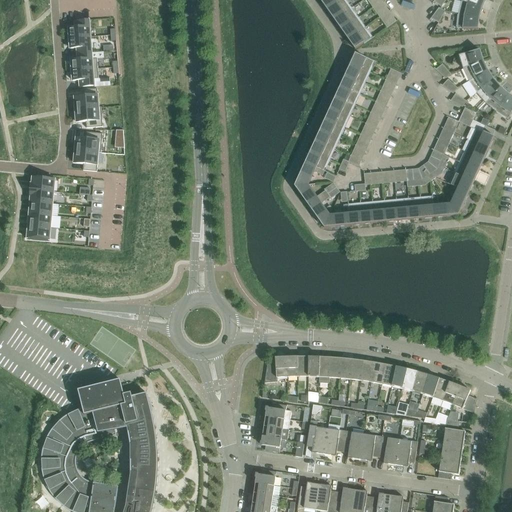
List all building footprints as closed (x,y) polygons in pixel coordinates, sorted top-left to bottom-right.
[(320,0),(322,3),(326,9),(327,10),(336,4),(337,4),(343,0),(320,0)] [(336,4),(327,10),(329,13),(333,19),(334,20),(343,13),(344,14),(351,9),(344,0),(343,0),(337,4),(336,4)] [(462,0),(462,1),(482,8),(483,7),(485,1),(485,0),(462,0)] [(459,12),(458,15),(479,19),(480,18),(481,11),(482,8),(462,1),(461,1),(459,12)] [(382,17),(389,12),(388,12),(385,8),(379,12),(382,16),(382,17)] [(431,19),(438,23),(439,23),(445,12),(439,8),(429,21),(430,21),(431,19)] [(343,13),(334,20),(336,23),(340,29),(341,30),(350,23),(351,24),(358,19),(351,9),(344,14),(343,13)] [(458,15),(457,25),(456,29),(478,30),(478,28),(479,21),(479,19),(458,15)] [(390,27),(396,22),(392,17),(386,22),(389,26),(390,27)] [(350,23),(341,30),(348,40),(357,33),(358,34),(365,29),(358,19),(351,24),(350,23)] [(69,31),(68,31),(68,39),(91,37),(89,20),(75,22),(75,28),(69,29),(69,31)] [(357,33),(348,40),(355,49),(355,50),(364,43),(364,44),(364,45),(372,39),(365,29),(358,34),(357,33)] [(91,37),(68,39),(69,47),(70,47),(70,49),(77,48),(77,54),(92,53),(91,37)] [(483,61),(483,60),(481,54),(480,50),(459,56),(462,66),(463,69),(483,61)] [(71,63),(70,63),(71,71),(98,69),(97,59),(92,59),(92,53),(77,54),(78,60),(71,61),(71,63)] [(352,62),(350,65),(361,70),(361,69),(369,72),(374,61),(365,57),(365,58),(366,58),(356,54),(355,54),(355,55),(352,62)] [(166,67),(176,67),(176,57),(166,57),(166,67)] [(485,64),(483,61),(463,69),(468,79),(469,81),(488,71),(488,70),(485,64)] [(443,64),(442,65),(436,70),(435,68),(434,69),(445,79),(451,75),(443,64)] [(347,73),(345,76),(356,81),(356,80),(364,83),(369,73),(369,72),(361,69),(361,70),(350,65),(350,66),(347,73)] [(98,69),(71,71),(72,79),(73,79),(73,81),(79,81),(80,87),(95,86),(94,80),(99,79),(98,69)] [(400,73),(401,73),(394,70),(391,75),(398,78),(400,73)] [(494,80),(493,79),(488,71),(469,81),(477,93),(494,80)] [(342,84),(340,87),(351,92),(351,91),(359,94),(364,84),(364,83),(356,80),(356,81),(345,76),(345,77),(342,84)] [(440,85),(453,94),(458,89),(448,80),(447,81),(442,86),(441,84),(440,85)] [(494,80),(477,93),(484,101),(486,103),(501,88),(500,87),(496,82),(494,80)] [(395,85),(395,84),(388,81),(386,86),(393,89),(395,85)] [(337,95),(335,98),(346,103),(346,102),(354,105),(359,94),(351,91),(351,92),(340,87),(340,88),(337,95)] [(509,95),(508,94),(501,88),(486,103),(494,110),(496,112),(509,95)] [(75,103),(74,103),(74,110),(99,108),(98,89),(84,90),(84,97),(75,98),(75,103)] [(388,100),(390,95),(383,92),(381,97),(388,100)] [(449,100),(462,107),(467,102),(456,94),(455,95),(451,101),(449,100)] [(509,95),(496,112),(505,118),(508,120),(511,114),(511,96),(509,95)] [(332,106),(330,109),(341,113),(349,116),(354,105),(346,102),(346,103),(335,98),(335,99),(332,106)] [(385,106),(378,103),(376,108),(383,111),(385,106)] [(99,108),(74,110),(75,117),(76,117),(77,123),(86,122),(87,128),(103,127),(101,108),(99,108)] [(465,108),(462,115),(473,120),(476,113),(465,108)] [(327,117),(325,120),(336,124),(336,123),(344,127),(349,116),(341,113),(330,109),(330,110),(327,117)] [(380,117),(373,114),(371,119),(378,122),(380,117)] [(470,127),(473,120),(462,115),(458,122),(470,127)] [(322,127),(320,131),(331,135),(331,134),(339,138),(344,127),(336,123),(336,124),(325,120),(325,121),(322,127)] [(444,129),(451,132),(453,128),(447,124),(444,129)] [(375,128),(368,125),(366,130),(373,133),(375,128)] [(485,126),(482,133),(484,133),(484,132),(493,136),(495,131),(485,126)] [(500,127),(498,132),(504,135),(506,129),(500,127)] [(473,128),(468,140),(479,145),(479,144),(489,149),(490,147),(495,137),(493,136),(484,132),(484,133),(482,133),(473,128)] [(439,140),(446,143),(449,138),(451,140),(454,134),(451,132),(444,129),(439,140)] [(317,138),(315,141),(326,146),(326,145),(334,149),(339,138),(331,134),(331,135),(320,131),(320,132),(317,138)] [(75,144),(74,151),(99,153),(101,154),(103,134),(87,133),(86,139),(77,138),(76,144),(75,144)] [(370,139),(363,136),(361,141),(368,144),(370,139)] [(463,150),(463,151),(466,152),(474,156),(474,155),(484,160),(485,158),(489,149),(479,144),(479,145),(468,140),(463,151),(463,150)] [(312,149),(310,152),(321,157),(321,156),(329,160),(334,149),(326,145),(326,146),(315,141),(315,143),(312,149)] [(444,149),(437,146),(435,151),(434,151),(441,154),(444,149)] [(74,151),(74,158),(75,158),(74,163),(84,164),(83,171),(97,172),(99,153),(74,151)] [(307,160),(305,163),(316,168),(316,167),(324,171),(329,160),(321,156),(321,157),(310,152),(310,154),(307,160)] [(466,152),(461,163),(469,167),(469,166),(479,170),(480,169),(483,163),(484,160),(474,155),(474,156),(466,152)] [(443,155),(440,162),(446,165),(449,158),(443,155)] [(440,162),(437,169),(442,174),(446,165),(440,162)] [(297,181),(295,187),(308,185),(314,172),(323,176),(325,172),(325,171),(324,171),(316,167),(316,168),(305,163),(303,168),(300,174),(300,176),(297,181)] [(461,163),(456,174),(464,178),(464,177),(474,181),(475,180),(478,174),(479,170),(469,166),(469,167),(461,163)] [(430,174),(433,180),(442,174),(437,169),(430,174)] [(334,182),(337,176),(328,172),(325,179),(334,182)] [(425,186),(433,180),(430,174),(422,180),(425,186)] [(451,185),(458,189),(459,187),(469,192),(470,191),(473,184),(474,181),(464,177),(464,178),(456,174),(451,185)] [(31,185),(30,190),(54,192),(55,180),(46,179),(46,177),(38,177),(37,178),(33,178),(32,185),(31,185)] [(308,185),(295,187),(299,192),(301,196),(302,197),(306,203),(310,207),(328,194),(325,189),(324,190),(325,191),(317,197),(308,185)] [(451,204),(459,215),(461,210),(464,205),(464,203),(467,197),(469,192),(459,187),(458,189),(451,204)] [(30,190),(30,197),(31,197),(31,202),(53,204),(54,192),(30,190)] [(328,194),(310,207),(313,212),(317,217),(318,219),(321,223),(324,228),(330,216),(322,204),(330,198),(331,199),(332,199),(328,194)] [(421,208),(420,208),(421,219),(425,219),(432,218),(433,218),(432,206),(434,206),(433,198),(421,199),(421,208)] [(409,209),(408,209),(410,220),(413,220),(420,219),(421,219),(420,208),(421,208),(421,199),(420,199),(409,200),(409,209)] [(397,210),(396,210),(398,221),(401,221),(408,220),(410,220),(408,209),(409,209),(409,200),(408,200),(397,201),(397,210)] [(386,211),(385,211),(386,222),(389,222),(396,221),(398,221),(396,210),(397,210),(397,201),(396,202),(385,203),(386,211)] [(31,202),(30,214),(52,216),(53,204),(31,202)] [(374,212),(373,212),(374,223),(377,223),(384,222),(386,222),(385,211),(386,211),(385,203),(373,204),(374,212)] [(362,213),(361,213),(362,225),(365,224),(372,224),(374,223),(373,212),(374,212),(373,204),(361,205),(362,213)] [(434,206),(432,206),(433,218),(439,217),(446,217),(447,217),(452,216),(459,215),(451,204),(434,206)] [(330,216),(324,228),(331,227),(336,227),(338,227),(345,226),(350,226),(349,214),(350,214),(349,206),(349,205),(348,205),(344,205),(345,214),(330,216)] [(350,214),(349,214),(350,226),(353,225),(360,225),(362,225),(361,213),(362,213),(361,205),(349,206),(350,214)] [(30,214),(28,226),(51,228),(52,216),(30,214)] [(28,226),(27,239),(32,239),(32,241),(40,241),(40,240),(50,241),(51,228),(28,226)] [(277,378),(287,377),(287,357),(275,358),(276,364),(268,364),(268,363),(265,383),(278,382),(277,378)] [(298,357),(287,357),(287,377),(298,377),(298,357)] [(298,377),(309,377),(309,357),(298,357),(298,377)] [(320,357),(309,357),(309,377),(319,377),(320,357)] [(329,378),(330,378),(331,358),(320,357),(319,377),(319,383),(329,384),(329,378)] [(342,359),(331,358),(330,378),(340,379),(342,359)] [(353,360),(342,359),(340,379),(351,380),(353,360)] [(351,380),(361,381),(364,361),(353,360),(351,380)] [(375,363),(364,361),(361,381),(372,383),(375,363)] [(372,383),(382,385),(386,365),(375,363),(372,383)] [(397,367),(386,365),(382,385),(392,387),(397,367)] [(392,387),(403,389),(408,370),(397,367),(392,387)] [(418,373),(408,370),(403,389),(413,392),(418,373)] [(413,392),(423,395),(429,376),(418,373),(413,392)] [(439,379),(429,376),(423,395),(433,398),(439,379)] [(450,383),(439,379),(433,398),(443,401),(450,383)] [(68,415),(65,417),(64,417),(61,419),(59,421),(58,423),(60,424),(56,429),(54,427),(52,429),(51,431),(49,434),(48,436),(47,438),(46,441),(48,442),(46,447),(44,446),(43,449),(42,451),(42,454),(42,457),(42,459),(41,462),(44,462),(44,468),(42,468),(42,471),(43,473),(43,476),(44,478),(45,481),(46,483),(48,482),(50,487),(48,489),(49,491),(51,493),(52,495),(54,497),(56,499),(57,501),(59,499),(64,503),(62,505),(64,507),(66,509),(68,510),(71,511),(72,511),(76,511),(79,511),(114,511),(119,487),(94,483),(93,483),(91,482),(89,482),(88,481),(86,480),(85,479),(83,478),(82,477),(81,475),(80,474),(79,473),(78,471),(77,469),(77,468),(76,466),(76,464),(75,464),(75,462),(76,456),(77,454),(78,454),(78,452),(79,451),(81,449),(82,448),(83,446),(85,445),(86,444),(88,443),(90,442),(92,442),(117,436),(115,428),(128,425),(129,431),(129,432),(131,445),(136,444),(133,460),(131,460),(131,473),(137,473),(131,489),(130,489),(129,496),(128,496),(127,507),(125,511),(151,511),(152,509),(154,502),(155,494),(157,485),(157,480),(158,472),(158,466),(158,462),(158,458),(158,454),(157,447),(157,439),(156,436),(156,433),(155,430),(154,424),(153,418),(152,411),(150,405),(147,393),(133,397),(132,394),(125,395),(121,380),(83,390),(79,391),(79,392),(83,408),(79,409),(76,411),(77,413),(72,416),(71,413),(68,415)] [(443,401),(453,405),(460,386),(450,383),(443,401)] [(471,391),(460,386),(453,405),(474,414),(477,398),(476,398),(476,399),(474,398),(468,396),(471,391)] [(319,394),(309,393),(309,401),(312,402),(318,403),(319,397),(319,394)] [(267,408),(266,417),(290,420),(292,412),(286,411),(287,406),(275,404),(273,404),(273,409),(267,408)] [(322,409),(322,407),(313,405),(312,414),(314,415),(322,409)] [(396,415),(397,410),(397,407),(388,406),(387,413),(396,415)] [(397,410),(396,415),(406,416),(408,410),(398,407),(397,407),(397,410)] [(417,413),(416,418),(425,419),(427,414),(418,410),(417,413)] [(265,422),(264,427),(266,427),(289,431),(290,420),(266,417),(265,422)] [(313,448),(312,453),(317,454),(324,455),(328,429),(317,427),(318,421),(311,420),(307,447),(313,448)] [(447,420),(446,426),(459,428),(459,422),(460,422),(447,420)] [(289,431),(266,427),(264,427),(263,432),(263,437),(282,440),(287,441),(289,431)] [(346,432),(328,429),(324,455),(332,456),(336,457),(337,452),(343,453),(346,432)] [(464,443),(465,432),(445,429),(445,430),(446,430),(444,440),(464,443)] [(349,454),(348,458),(348,459),(353,459),(360,460),(364,434),(346,432),(343,453),(349,454)] [(382,437),(364,434),(360,460),(367,461),(367,462),(372,462),(373,457),(379,458),(382,437)] [(282,440),(263,437),(261,445),(267,446),(266,451),(268,451),(268,452),(279,453),(280,453),(282,440)] [(384,459),(384,464),(388,465),(396,466),(400,440),(382,437),(379,458),(384,459)] [(418,442),(400,440),(396,466),(403,467),(408,468),(409,463),(415,464),(418,442)] [(462,454),(464,443),(444,440),(442,451),(462,454)] [(302,458),(304,443),(300,443),(298,443),(295,457),(302,458)] [(461,465),(462,454),(442,451),(441,462),(461,465)] [(441,462),(438,478),(452,480),(451,480),(452,474),(459,475),(461,465),(441,462)] [(257,475),(256,483),(275,486),(277,473),(276,472),(265,471),(263,471),(262,475),(257,475)] [(256,483),(254,493),(273,496),(279,497),(280,487),(275,486),(256,483)] [(312,484),(308,483),(307,483),(307,488),(301,487),(298,508),(316,511),(320,485),(312,484)] [(331,491),(332,487),(327,486),(320,485),(316,511),(322,511),(333,511),(337,492),(331,491)] [(343,493),(337,492),(333,511),(352,511),(355,490),(348,489),(347,489),(343,488),(343,493)] [(363,492),(355,490),(352,511),(370,511),(373,498),(367,497),(368,492),(363,491),(363,492)] [(254,493),(252,503),(272,506),(273,496),(254,493)] [(370,511),(388,511),(391,496),(384,495),(384,494),(379,494),(379,499),(373,498),(370,511)] [(399,497),(391,496),(388,511),(407,511),(409,503),(403,502),(404,497),(399,497)] [(449,499),(449,498),(436,496),(433,511),(453,511),(455,505),(447,504),(448,499),(449,499)] [(252,503),(251,511),(276,511),(277,507),(272,506),(252,503)]
